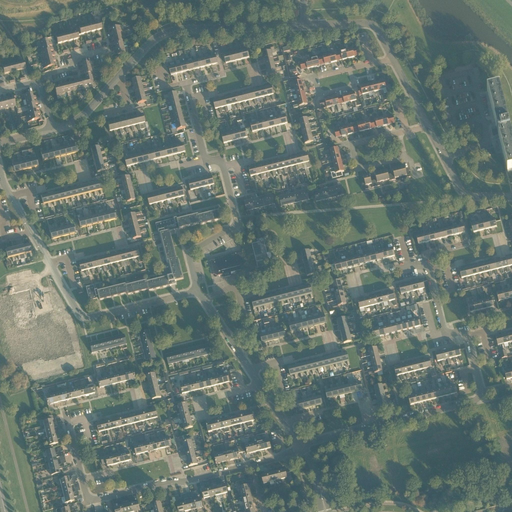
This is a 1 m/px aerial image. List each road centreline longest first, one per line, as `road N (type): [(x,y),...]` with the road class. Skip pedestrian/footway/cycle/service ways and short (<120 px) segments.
road 1 (residential): [(300,447),(478,399),(466,337),(442,330),(426,267),(390,270)]
road 2 (residential): [(300,447),(86,502),(65,424)]
road 3 (residential): [(196,291),(82,317),(0,182)]
road 4 (residential): [(196,291),(186,255),(235,226),(222,167),(202,156),(183,83)]
road 5 (residential): [(303,25),(171,30),(117,78)]
road 6 (unknown): [(29,373),(77,358),(62,312),(37,286),(54,273)]
